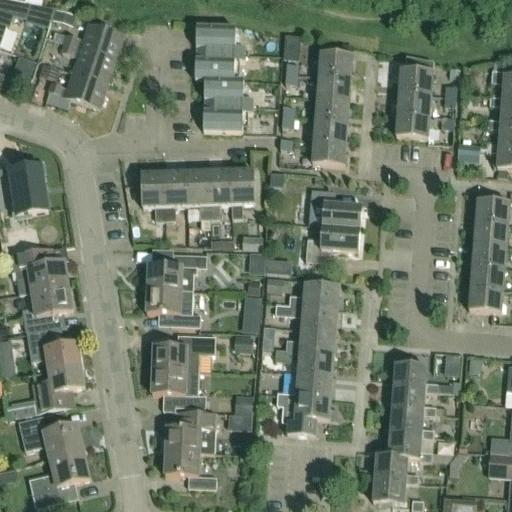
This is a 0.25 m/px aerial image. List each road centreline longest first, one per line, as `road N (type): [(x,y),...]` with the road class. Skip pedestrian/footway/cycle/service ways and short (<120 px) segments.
road 1 (residential): [(136,511),(74,155),(62,142)]
road 2 (residential): [(511,350),(413,341),(426,182)]
